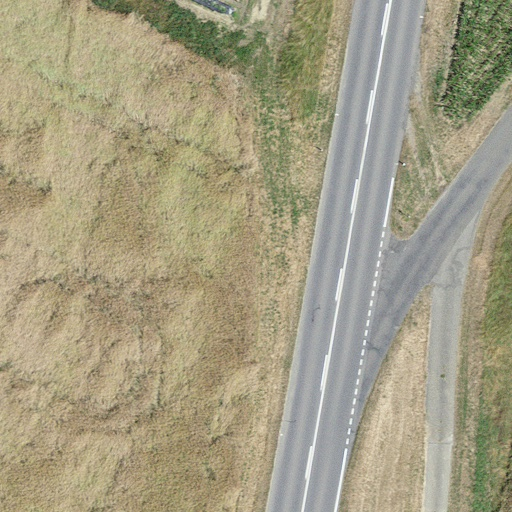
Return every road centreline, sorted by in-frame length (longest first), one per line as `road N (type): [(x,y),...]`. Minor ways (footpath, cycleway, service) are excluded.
road 1 (secondary): [(403,0),(348,322)]
road 2 (unclassified): [(454,220),(431,312),(428,511)]
road 3 (secondary): [(348,322),(311,511)]
road 4 (tertiary): [(348,322),(454,220)]
